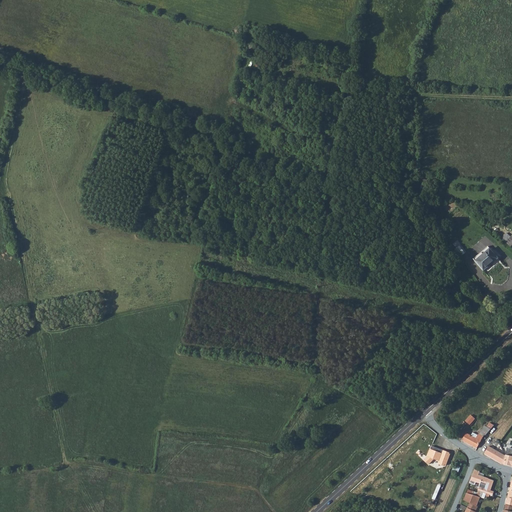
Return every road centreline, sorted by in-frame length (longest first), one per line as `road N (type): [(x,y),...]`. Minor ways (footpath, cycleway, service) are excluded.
road 1 (track): [(511,98),(354,95),(331,182),(322,183),(230,160),(217,133),(197,124),(0,63)]
road 2 (track): [(0,474),(103,464),(247,487),(273,511)]
road 3 (secondary): [(423,413),(316,511)]
road 4 (secondary): [(511,332),(423,413)]
